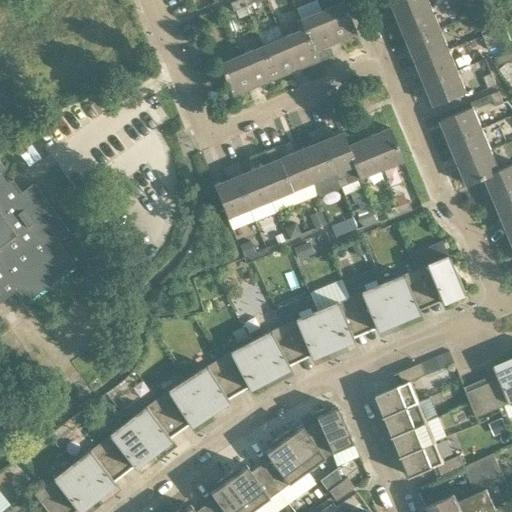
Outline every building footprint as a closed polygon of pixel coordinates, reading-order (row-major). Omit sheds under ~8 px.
[(245,7),(241,0),(239,0),(230,4),(234,12),(245,7)] [(390,0),(399,21),(431,8),(427,0),(390,0)] [(321,12),(335,44),(357,35),(343,2),(321,12)] [(463,6),(468,18),(475,15),(470,4),(463,6)] [(431,8),(399,21),(408,43),(439,30),(431,8)] [(210,12),(198,18),(202,26),(214,21),(210,12)] [(335,44),(321,12),(299,21),(303,30),(313,53),(315,52),(335,44)] [(475,15),(468,18),(473,30),(480,27),(475,15)] [(283,38),(296,70),(318,61),(315,52),(313,53),(303,30),(283,38)] [(439,30),(408,43),(417,64),(448,51),(439,30)] [(489,50),(500,45),(495,31),(484,36),(489,50)] [(262,47),(275,79),(296,70),(283,38),(262,47)] [(241,56),(254,88),(275,79),(262,47),(241,56)] [(448,51),(417,64),(426,85),(457,72),(448,51)] [(254,88),(241,56),(219,65),(232,97),(254,88)] [(457,72),(426,85),(435,107),(466,94),(457,72)] [(488,90),(496,87),(492,75),(484,78),(488,90)] [(504,104),(499,92),(474,102),(477,109),(495,102),(497,107),(504,104)] [(450,143),(481,130),(472,109),(441,122),(450,143)] [(355,164),(348,146),(342,133),(327,139),(323,128),(315,131),(333,174),(339,188),(359,179),(353,165),(355,164)] [(367,138),(380,170),(402,161),(389,129),(367,138)] [(481,130),(450,143),(459,164),(490,151),(481,130)] [(333,174),(315,131),(307,135),(312,145),(298,151),(312,183),(333,174)] [(380,170),(367,138),(348,146),(355,164),(353,165),(359,179),(380,170)] [(312,183),(298,151),(285,156),(281,146),(273,149),(291,192),(312,183)] [(291,192),(273,149),(265,153),(269,163),(256,168),(270,200),(291,192)] [(490,151),(459,164),(468,186),(485,179),(499,173),(490,151)] [(270,200),(256,168),(243,174),(238,163),(231,166),(249,209),(270,200)] [(0,321),(2,320),(0,316),(0,302),(17,291),(26,303),(75,267),(57,243),(69,234),(33,184),(21,193),(12,181),(7,185),(0,175),(0,172),(4,170),(0,164),(0,321)] [(249,209),(231,166),(223,170),(227,181),(213,186),(227,219),(249,209)] [(511,167),(499,173),(485,179),(494,200),(511,192),(511,167)] [(511,192),(494,200),(502,221),(511,217),(511,192)] [(366,197),(356,201),(360,210),(369,206),(366,197)] [(396,208),(400,216),(411,211),(408,203),(396,208)] [(400,216),(396,208),(385,213),(388,221),(400,216)] [(363,227),(375,223),(369,209),(357,214),(356,220),(363,227)] [(315,229),(326,224),(321,211),(310,215),(315,229)] [(511,217),(502,221),(511,242),(511,241),(511,217)] [(296,224),(285,229),(289,240),(301,235),(296,224)] [(283,232),(274,236),(278,244),(287,241),(283,232)] [(239,246),(244,258),(257,253),(252,241),(239,246)] [(308,242),(292,249),(297,261),(313,254),(308,242)] [(414,270),(427,300),(438,295),(440,302),(467,291),(466,289),(462,291),(448,256),(414,270)] [(381,284),(397,320),(418,311),(416,304),(427,300),(414,270),(381,284)] [(348,298),(361,327),(372,322),(375,329),(397,320),(381,284),(348,298)] [(316,312),(331,347),(353,338),(350,332),(361,327),(348,298),(316,312)] [(283,326),(296,354),(306,350),(309,356),(331,347),(316,312),(283,326)] [(250,343),(268,377),(289,366),(285,360),(296,354),(283,326),(272,331),(250,343)] [(218,360),(233,387),(243,382),(247,388),(268,377),(250,343),(218,360)] [(429,375),(457,368),(453,352),(425,358),(429,375)] [(187,380),(208,412),(228,399),(224,393),(233,387),(218,360),(207,366),(187,380)] [(511,401),(511,360),(496,367),(495,366),(494,366),(499,378),(489,383),(499,407),(511,401)] [(385,417),(419,402),(410,381),(426,375),(421,363),(393,375),(394,376),(399,374),(403,384),(376,396),(385,415),(384,416),(385,417)] [(156,400),(174,425),(184,419),(188,425),(208,412),(187,380),(156,400)] [(499,407),(489,383),(477,387),(488,412),(499,407)] [(488,412),(477,387),(467,392),(465,386),(464,387),(476,417),(488,412)] [(127,422),(151,452),(170,438),(165,432),(174,425),(156,400),(147,406),(127,422)] [(419,402),(385,417),(393,435),(392,436),(393,437),(394,437),(427,422),(419,402)] [(313,413),(317,423),(331,453),(352,444),(336,407),(326,412),(324,408),(313,413)] [(502,418),(490,424),(494,435),(507,430),(502,418)] [(99,443),(119,469),(128,461),(132,467),(151,452),(127,422),(99,443)] [(427,422),(394,437),(402,455),(401,456),(401,457),(402,456),(436,442),(427,422)] [(280,436),(306,471),(331,453),(317,423),(305,432),(301,426),(292,433),(289,430),(280,436)] [(259,465),(278,491),(306,471),(280,436),(271,443),(274,446),(264,452),(269,458),(259,465)] [(436,442),(402,456),(410,475),(409,476),(410,477),(437,466),(442,476),(437,479),(464,467),(459,456),(444,462),(436,442)] [(71,465),(95,496),(114,482),(109,476),(119,469),(99,443),(71,465)] [(425,511),(475,511),(495,503),(510,497),(492,455),(464,467),(475,495),(457,503),(454,496),(424,509),(425,511)] [(43,487),(62,511),(72,505),(76,511),(95,496),(71,465),(43,487)] [(225,476),(251,511),(278,491),(259,465),(250,472),(246,466),(236,473),(234,470),(225,476)] [(204,506),(208,511),(250,511),(251,511),(225,476),(216,483),(218,486),(209,493),(213,499),(204,506)] [(328,491),(335,501),(354,488),(346,478),(328,491)] [(62,511),(43,487),(31,496),(43,511),(62,511)] [(495,503),(475,511),(493,511),(494,511),(498,510),(495,503)]
